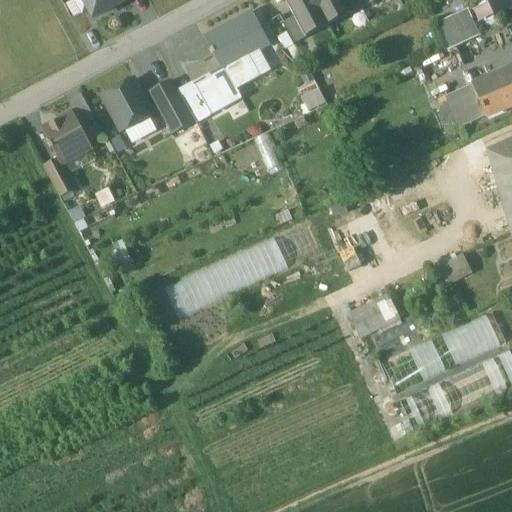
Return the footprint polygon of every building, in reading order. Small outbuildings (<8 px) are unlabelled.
[(83,0),(93,19),(128,0),(83,0)] [(283,0),(293,18),(305,39),(350,15),(342,0),(283,0)] [(369,0),(342,0),(350,15),(371,4),(369,0)] [(511,0),(488,0),(496,16),(511,8),(511,0)] [(467,11),(452,18),(435,26),(447,51),(464,44),(479,37),(467,11)] [(247,18),(206,40),(222,69),(243,58),(268,45),(259,28),(254,31),(247,18)] [(293,18),(283,23),(295,45),(305,39),(293,18)] [(224,73),(194,88),(210,116),(241,100),(237,91),(255,82),(243,58),(222,69),(224,73)] [(511,69),(472,86),(486,119),(511,107),(511,69)] [(152,116),(133,81),(102,97),(122,133),(152,116)] [(171,82),(149,94),(171,136),(194,124),(177,92),(171,82)] [(177,92),(194,124),(210,116),(194,88),(192,84),(177,92)] [(447,97),(451,105),(442,109),(448,124),(457,121),(461,129),(486,119),(472,86),(447,97)] [(91,148),(73,114),(40,131),(48,146),(47,146),(50,152),(51,151),(56,160),(59,166),(62,164),(91,148)] [(511,140),(487,152),(511,237),(511,140)] [(62,164),(59,166),(56,160),(43,167),(60,198),(76,190),(62,164)] [(178,317),(289,269),(276,239),(165,287),(178,317)] [(460,257),(438,269),(447,286),(469,275),(460,257)] [(388,296),(349,315),(360,338),(399,319),(388,296)] [(487,315),(443,337),(457,366),(501,344),(487,315)] [(440,337),(411,348),(423,380),(452,369),(440,337)] [(413,383),(421,379),(411,355),(402,358),(413,383)]
